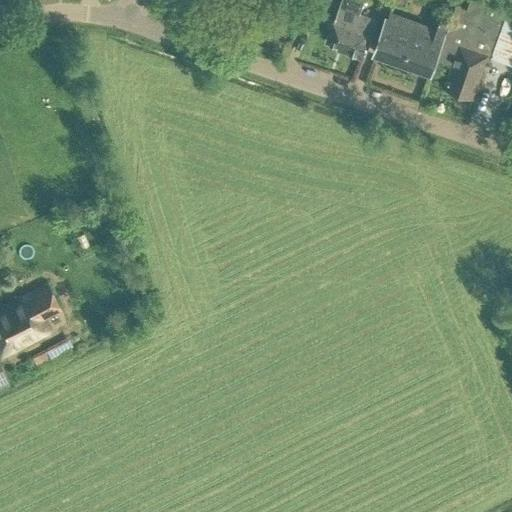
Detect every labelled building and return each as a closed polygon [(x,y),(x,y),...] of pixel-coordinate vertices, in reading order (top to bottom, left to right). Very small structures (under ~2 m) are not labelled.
[(341,0),(327,38),(343,44),(342,48),(362,55),(376,18),(360,12),(364,0),(341,0)] [(511,62),(511,0),(469,0),(468,5),(456,1),(436,58),(452,64),(445,85),(474,95),(488,54),(511,62)] [(376,53),(428,71),(447,17),(433,12),(429,24),(391,11),(376,53)] [(58,307),(45,282),(0,305),(0,354),(46,330),(47,329),(46,324),(42,315),(58,307)] [(31,354),(36,364),(72,345),(66,335),(31,354)]
